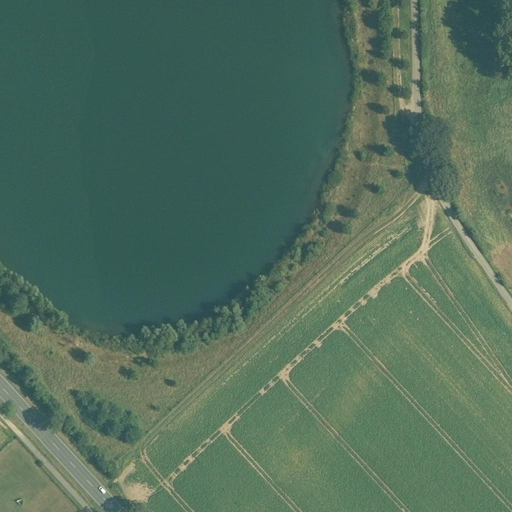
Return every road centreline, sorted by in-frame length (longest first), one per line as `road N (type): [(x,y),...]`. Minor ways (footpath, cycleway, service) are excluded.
road 1 (track): [(511,305),(426,168),(413,0)]
road 2 (primary): [(0,386),(115,511)]
